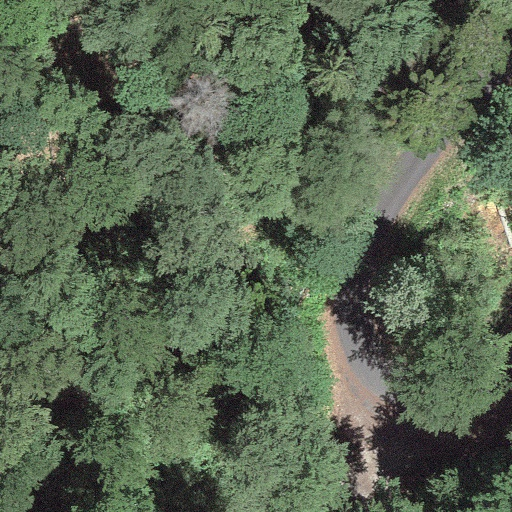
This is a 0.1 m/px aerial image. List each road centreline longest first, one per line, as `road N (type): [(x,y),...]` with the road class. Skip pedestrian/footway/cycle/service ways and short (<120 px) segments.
road 1 (track): [(511,52),(461,102),(376,229),(355,332),(369,371),(431,419),(470,425),(511,390)]
road 2 (track): [(324,511),(398,398)]
